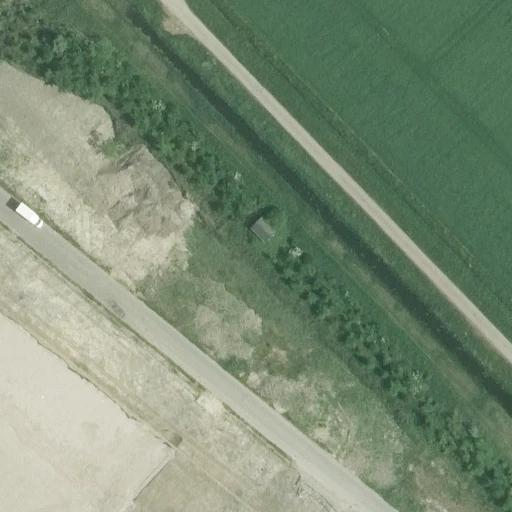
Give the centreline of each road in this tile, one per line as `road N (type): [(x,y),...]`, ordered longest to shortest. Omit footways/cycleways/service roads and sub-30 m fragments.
road 1 (unclassified): [(511,355),(167,0)]
road 2 (unclassified): [(333,478),(0,204)]
